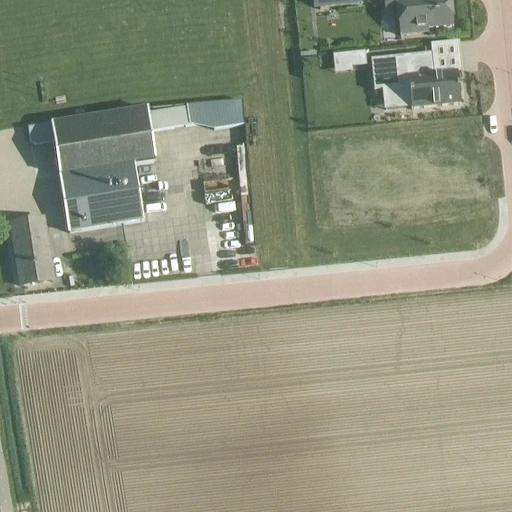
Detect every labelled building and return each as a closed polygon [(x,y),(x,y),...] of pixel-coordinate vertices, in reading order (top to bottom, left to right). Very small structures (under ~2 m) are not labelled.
[(361,0),(312,0),(313,11),(362,6),(361,0)] [(395,0),(397,8),(396,8),(397,26),(399,26),(400,38),(429,35),(428,32),(453,29),(453,21),(454,21),(452,2),(451,2),(450,0),(395,0)] [(309,9),(297,10),(302,58),(314,56),(309,9)] [(349,55),(350,68),(366,67),(365,54),(349,55)] [(432,56),(371,61),(374,92),(410,89),(412,110),(460,106),(457,74),(441,76),(442,83),(426,84),(426,77),(433,77),(432,56)] [(55,143),(69,234),(142,222),(133,165),(154,162),(150,133),(190,128),(187,109),(147,115),(147,110),(28,129),(30,143),(34,146),(55,143)] [(179,161),(169,162),(172,186),(181,185),(179,161)] [(11,225),(21,288),(53,283),(43,220),(11,225)]
